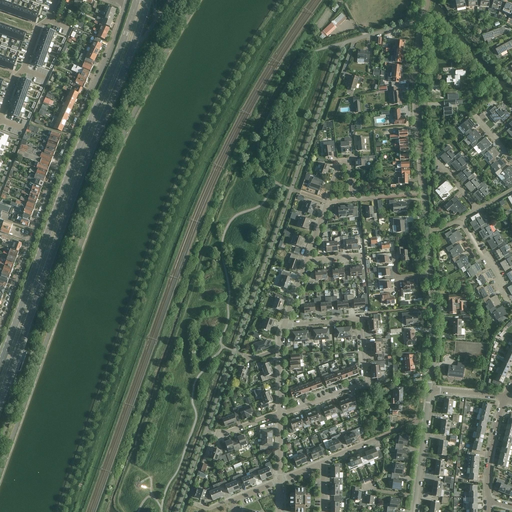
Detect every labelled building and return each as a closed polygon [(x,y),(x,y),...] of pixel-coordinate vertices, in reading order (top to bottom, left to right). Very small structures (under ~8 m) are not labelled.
[(465,7),(463,0),(455,0),(455,1),(452,2),(454,9),(457,8),(457,9),(465,7)] [(492,0),(489,0),(489,7),(491,7),(491,8),(500,10),(502,2),(496,0),(493,0),(492,0)] [(502,2),(500,10),(502,11),(510,15),(510,14),(511,10),(511,5),(506,3),(505,4),(502,2)] [(8,3),(5,12),(10,13),(13,4),(8,3)] [(13,4),(10,13),(15,15),(18,6),(13,4)] [(18,6),(15,15),(20,17),(23,8),(18,6)] [(106,6),(104,12),(105,12),(114,15),(116,9),(109,6),(106,6)] [(23,8),(20,17),(25,19),(28,10),(23,8)] [(28,10),(25,19),(30,21),(33,12),(28,10)] [(100,10),(99,13),(102,14),(105,15),(104,18),(112,21),(114,15),(105,12),(104,12),(103,11),(103,12),(100,10)] [(33,12),(30,21),(35,23),(38,14),(33,12)] [(331,22),(332,23),(336,28),(346,18),(342,13),(333,21),(332,21),(331,22)] [(98,16),(97,19),(103,21),(102,24),(110,27),(112,21),(104,18),(101,17),(98,16)] [(336,28),(332,23),(323,31),(327,36),(336,28)] [(100,24),(99,26),(101,27),(100,31),(100,30),(100,31),(107,34),(110,28),(100,24)] [(5,25),(2,35),(7,36),(10,27),(5,25)] [(10,27),(7,36),(12,38),(16,29),(10,27)] [(46,28),(44,34),(53,37),(55,32),(46,28)] [(73,31),(71,36),(73,37),(74,36),(73,36),(75,32),(81,35),(82,32),(74,28),(73,31)] [(94,28),(93,30),(96,31),(99,33),(98,36),(104,39),(107,34),(100,31),(100,30),(94,28)] [(499,28),(482,35),(484,41),(487,41),(488,43),(492,42),(491,39),(501,35),(499,28)] [(16,29),(12,38),(17,40),(21,31),(16,29)] [(21,31),(17,40),(23,42),(26,33),(21,31)] [(44,34),(42,39),(51,42),(53,37),(44,34)] [(96,38),(92,46),(99,50),(102,45),(101,44),(103,41),(96,38)] [(42,39),(40,44),(49,47),(51,42),(42,39)] [(390,43),(389,49),(403,50),(403,44),(404,44),(405,40),(401,40),(401,41),(395,40),(395,45),(393,45),(393,44),(390,43)] [(498,55),(511,47),(511,41),(511,40),(501,46),(500,43),(496,45),(497,48),(495,49),(498,55)] [(40,44),(38,49),(47,52),(49,47),(40,44)] [(92,46),(89,52),(97,56),(99,50),(92,46)] [(403,50),(389,49),(386,48),(385,51),(393,51),(393,50),(394,50),(394,56),(403,57),(403,53),(402,53),(403,50)] [(38,49),(36,54),(45,57),(47,52),(38,49)] [(364,63),(368,63),(369,52),(366,52),(366,51),(362,50),(361,49),(360,49),(359,50),(358,50),(357,59),(364,60),(364,63)] [(78,53),(77,56),(78,58),(79,59),(79,60),(82,61),(92,65),(94,61),(97,56),(89,52),(86,51),(84,55),(81,54),(78,53)] [(36,54),(35,59),(44,62),(45,57),(36,54)] [(384,59),(383,62),(385,63),(393,63),(393,62),(401,63),(402,61),(403,57),(394,56),(390,55),(390,60),(384,59)] [(5,57),(2,67),(7,68),(11,59),(5,57)] [(11,59),(7,68),(13,70),(16,61),(11,59)] [(35,59),(33,64),(42,68),(44,62),(35,59)] [(82,61),(79,67),(90,72),(90,71),(90,72),(93,66),(92,65),(82,61)] [(385,63),(385,65),(392,66),(392,71),(401,72),(402,68),(401,68),(401,66),(393,65),(393,63),(385,63)] [(74,65),(72,70),(88,77),(90,72),(79,67),(78,66),(74,65)] [(72,70),(77,72),(74,77),(77,78),(86,82),(88,77),(72,70)] [(451,76),(447,76),(447,79),(446,79),(446,83),(454,82),(454,85),(456,85),(456,86),(459,86),(458,83),(460,83),(459,76),(461,75),(461,76),(465,76),(465,74),(466,74),(465,71),(463,71),(463,70),(455,71),(456,72),(455,72),(455,76),(454,76),(454,78),(451,78),(451,76)] [(388,77),(387,82),(398,83),(399,78),(400,78),(400,76),(401,76),(401,72),(392,71),(391,77),(388,77)] [(347,85),(347,86),(349,87),(348,89),(353,91),(354,88),(356,89),(357,82),(360,83),(362,78),(351,75),(351,78),(349,78),(348,82),(347,83),(347,84),(347,85)] [(68,78),(67,80),(71,82),(71,81),(75,83),(76,84),(83,87),(84,87),(86,82),(77,78),(74,77),(74,78),(76,79),(75,82),(68,78)] [(22,78),(20,83),(29,87),(31,81),(22,78)] [(71,82),(70,84),(75,86),(74,89),(71,88),(70,89),(81,94),(83,87),(76,84),(75,83),(71,81),(71,82)] [(20,83),(18,88),(28,92),(29,87),(20,83)] [(393,104),(401,104),(400,91),(397,91),(397,87),(390,88),(390,92),(392,92),(393,104)] [(18,88),(17,94),(26,97),(28,92),(18,88)] [(71,90),(69,95),(76,99),(79,93),(71,90)] [(17,94),(15,99),(24,102),(26,97),(17,94)] [(63,97),(62,99),(74,104),(76,99),(69,95),(67,99),(63,97)] [(15,99),(13,104),(22,107),(24,102),(15,99)] [(62,99),(61,101),(65,103),(64,106),(71,110),(74,104),(62,99)] [(445,105),(445,108),(443,108),(443,115),(452,115),(451,105),(458,104),(458,100),(443,101),(444,105),(445,105)] [(13,104),(11,109),(20,112),(22,107),(13,104)] [(58,108),(57,110),(69,115),(71,110),(64,106),(62,110),(58,108)] [(503,121),(510,116),(506,111),(503,113),(499,108),(497,110),(495,106),(489,111),(492,114),(490,116),(496,123),(501,119),(503,121)] [(11,109),(9,114),(18,117),(21,118),(23,113),(20,112),(11,109)] [(394,125),(405,124),(405,122),(406,122),(406,118),(405,118),(405,117),(400,117),(400,109),(393,110),(394,119),(393,119),(392,120),(391,121),(391,122),(391,123),(392,123),(393,123),(394,123),(394,125)] [(57,110),(56,112),(60,114),(59,117),(66,121),(69,115),(57,110)] [(53,119),(52,121),(64,126),(66,121),(59,117),(57,121),(53,119)] [(464,133),(467,137),(472,132),(470,130),(475,126),(469,118),(460,126),(465,132),(464,133)] [(52,121),(51,123),(56,125),(54,128),(62,132),(64,126),(52,121)] [(467,137),(466,137),(472,143),(470,144),(473,148),(474,147),(477,145),(476,145),(478,143),(476,141),(481,137),(475,129),(472,132),(467,137)] [(407,130),(398,130),(398,135),(389,136),(390,139),(399,138),(399,137),(407,136),(407,130)] [(46,136),(50,137),(59,140),(62,135),(52,131),(51,135),(47,133),(46,136)] [(0,133),(0,138),(7,141),(9,136),(0,133)] [(360,139),(360,136),(354,137),(354,144),(358,144),(358,151),(365,150),(364,138),(360,139)] [(44,139),(43,141),(48,143),(57,146),(59,140),(50,137),(48,141),(44,139)] [(477,145),(474,147),(479,153),(480,152),(483,156),(485,155),(484,155),(488,151),(486,149),(491,145),(485,137),(478,143),(476,145),(477,145)] [(340,143),(341,145),(340,145),(340,148),(341,147),(341,154),(346,153),(346,152),(349,152),(348,144),(351,144),(351,138),(344,139),(345,142),(340,143)] [(323,143),(324,147),(323,147),(325,157),(332,156),(331,150),(335,150),(334,141),(327,142),(323,143)] [(44,145),(43,147),(46,148),(55,152),(57,146),(48,143),(47,146),(44,145)] [(21,145),(19,150),(51,162),(53,157),(36,150),(21,145)] [(446,164),(454,158),(454,157),(455,156),(450,150),(451,149),(448,145),(443,150),(445,153),(440,157),(446,164)] [(484,155),(485,155),(490,161),(488,162),(491,165),(497,161),(496,161),(494,158),(500,154),(493,147),(488,151),(484,155)] [(37,148),(36,150),(53,157),(55,152),(46,148),(45,151),(37,148)] [(51,162),(19,150),(17,155),(36,162),(49,167),(51,162)] [(454,157),(454,158),(456,160),(451,164),(452,166),(457,171),(459,169),(464,164),(465,165),(466,163),(461,157),(462,156),(459,153),(455,156),(454,157)] [(362,160),(355,160),(356,167),(367,166),(366,162),(369,162),(369,156),(362,157),(362,160)] [(491,165),(491,166),(496,172),(495,173),(496,175),(495,176),(496,177),(497,176),(498,176),(503,172),(501,169),(506,165),(500,158),(496,161),(497,161),(491,165)] [(36,162),(35,165),(30,163),(30,165),(38,168),(48,172),(49,167),(36,162)] [(317,173),(320,174),(321,175),(322,174),(326,176),(330,166),(319,163),(318,168),(319,168),(317,173)] [(459,169),(461,171),(456,176),(462,183),(467,179),(471,175),(466,169),(467,168),(465,165),(464,164),(459,169)] [(503,172),(498,176),(502,180),(506,185),(511,180),(511,178),(511,177),(511,176),(511,168),(510,166),(503,172)] [(29,171),(36,173),(46,177),(48,172),(38,168),(37,171),(30,169),(29,171)] [(398,178),(398,184),(407,183),(407,175),(409,175),(409,169),(395,169),(395,172),(401,172),(401,178),(398,178)] [(30,174),(30,177),(44,182),(46,177),(36,173),(35,176),(30,174)] [(467,179),(469,181),(464,185),(470,192),(476,188),(480,184),(479,184),(474,178),(475,177),(472,174),(471,175),(467,179)] [(25,175),(24,177),(34,181),(34,183),(42,186),(44,182),(30,177),(25,175)] [(322,184),(324,180),(314,177),(313,180),(312,180),(310,184),(308,185),(309,187),(309,188),(319,191),(321,183),(322,184)] [(448,192),(453,188),(447,181),(437,188),(441,193),(439,195),(443,200),(450,195),(448,192)] [(476,188),(478,190),(473,194),(479,201),(488,194),(484,189),(487,187),(483,182),(479,184),(480,184),(476,188)] [(22,184),(21,186),(32,190),(40,193),(42,187),(34,185),(33,188),(25,185),(22,184)] [(21,193),(24,194),(30,196),(38,199),(40,193),(32,190),(30,194),(22,191),(21,193)] [(20,199),(28,201),(36,204),(38,199),(30,196),(29,199),(21,196),(20,199)] [(443,207),(448,212),(452,216),(458,211),(459,214),(467,210),(465,206),(463,206),(457,199),(452,204),(450,201),(443,207)] [(16,200),(15,203),(34,210),(36,204),(28,201),(27,205),(22,203),(22,202),(16,200)] [(396,200),(389,201),(389,204),(393,204),(394,212),(406,211),(405,203),(396,203),(396,200)] [(308,201),(304,211),(311,214),(313,210),(314,210),(316,204),(315,204),(308,201)] [(34,210),(15,203),(11,202),(11,204),(15,206),(15,207),(21,209),(20,211),(24,213),(32,216),(34,210)] [(353,205),(345,206),(346,218),(350,217),(354,217),(358,217),(357,209),(353,209),(353,205)] [(338,211),(334,211),(335,219),(339,219),(339,218),(343,218),(346,218),(345,206),(338,207),(338,211)] [(373,207),(365,207),(366,219),(374,218),(374,221),(377,220),(376,213),(373,214),(373,207)] [(30,221),(17,216),(18,217),(17,220),(21,221),(20,224),(28,227),(30,221)] [(298,226),(308,230),(310,224),(306,222),(307,219),(300,217),(298,220),(300,221),(298,226)] [(480,227),(482,230),(489,226),(490,226),(486,220),(483,222),(480,217),(470,223),(475,231),(480,227)] [(0,218),(0,231),(9,235),(13,224),(5,221),(0,220),(1,219),(0,218)] [(393,218),(393,226),(396,225),(396,232),(405,232),(404,225),(405,225),(404,221),(401,221),(401,218),(393,218)] [(482,230),(479,232),(484,240),(489,237),(491,239),(491,240),(497,236),(495,232),(493,233),(489,226),(482,230)] [(450,231),(444,234),(447,238),(448,237),(452,244),(452,245),(463,239),(458,230),(452,234),(450,231)] [(299,240),(300,237),(293,234),(292,238),(294,239),(292,244),(302,248),(304,242),(299,240)] [(355,240),(351,240),(352,250),(358,249),(358,243),(360,243),(360,235),(354,237),(355,240)] [(491,240),(491,239),(487,241),(492,250),(498,246),(499,249),(504,246),(506,246),(503,242),(502,243),(498,235),(497,236),(491,240)] [(346,244),(347,250),(352,250),(351,240),(348,241),(348,236),(342,236),(343,244),(346,244)] [(334,242),(331,242),(332,252),(338,251),(337,245),(340,245),(340,237),(334,239),(334,242)] [(382,250),(390,249),(389,242),(381,243),(380,237),(370,238),(371,244),(377,244),(377,246),(381,246),(382,250)] [(326,246),(326,252),(332,252),(331,242),(328,242),(327,238),(322,238),(323,246),(326,246)] [(14,243),(11,249),(19,252),(22,243),(11,240),(10,242),(14,243)] [(452,244),(446,248),(448,252),(449,251),(453,258),(458,256),(464,252),(459,244),(453,248),(452,245),(452,244)] [(499,249),(493,252),(498,261),(504,257),(505,260),(506,260),(510,257),(511,256),(509,253),(508,253),(504,246),(499,249)] [(401,261),(409,260),(408,250),(402,251),(402,248),(396,248),(397,255),(400,254),(401,261)] [(3,253),(8,255),(16,258),(19,252),(11,249),(9,253),(4,251),(3,253)] [(376,258),(377,260),(377,264),(389,263),(388,256),(385,257),(385,253),(372,255),(372,258),(376,258)] [(290,264),(289,268),(295,270),(298,261),(296,260),(298,256),(291,254),(288,263),(290,264)] [(1,258),(6,260),(15,263),(16,258),(8,255),(7,258),(2,256),(1,258)] [(453,258),(452,259),(454,263),(456,262),(460,269),(463,267),(469,263),(470,264),(470,263),(465,255),(460,258),(458,256),(453,258)] [(506,260),(505,260),(500,263),(505,271),(510,268),(511,271),(511,270),(511,260),(510,257),(506,260)] [(0,263),(5,265),(13,268),(15,263),(6,260),(5,263),(0,260),(0,263)] [(463,267),(466,271),(467,270),(471,277),(475,275),(481,271),(482,271),(477,263),(471,266),(470,264),(469,263),(463,267)] [(0,269),(11,273),(13,268),(5,265),(3,268),(0,267),(0,269)] [(361,266),(355,267),(356,276),(359,276),(359,278),(361,279),(365,279),(365,271),(362,271),(361,266)] [(350,272),(347,273),(348,280),(352,280),(353,279),(353,277),(356,276),(355,267),(349,267),(350,272)] [(386,267),(377,267),(378,278),(382,278),(382,277),(390,276),(389,269),(387,269),(386,267)] [(333,274),(330,274),(330,282),(335,282),(336,280),(336,278),(339,278),(338,268),(332,269),(333,274)] [(344,268),(338,268),(339,278),(342,278),(342,280),(343,281),(348,280),(347,273),(344,273),(344,268)] [(0,275),(1,276),(9,279),(11,273),(0,269),(0,275)] [(326,269),(320,270),(321,280),(324,279),(325,281),(326,282),(330,282),(330,274),(327,275),(326,269)] [(321,280),(320,270),(315,270),(315,274),(314,274),(311,273),(308,280),(307,283),(313,285),(314,282),(315,282),(317,282),(318,281),(318,280),(321,280)] [(282,271),(278,283),(280,284),(280,286),(288,289),(291,281),(292,279),(291,279),(292,278),(288,277),(289,273),(282,271)] [(475,275),(477,278),(478,278),(482,285),(493,279),(488,271),(483,274),(481,271),(475,275)] [(0,281),(7,284),(9,279),(1,276),(0,277),(0,281)] [(379,280),(379,286),(380,290),(383,290),(391,289),(391,282),(388,282),(388,280),(379,280)] [(404,290),(414,289),(413,282),(403,283),(404,290)] [(476,289),(479,292),(479,294),(481,293),(484,299),(489,296),(494,293),(490,285),(484,288),(482,285),(476,289)] [(390,297),(390,293),(381,294),(382,301),(387,301),(387,305),(395,304),(394,297),(390,297)] [(274,301),(272,308),(273,308),(281,311),(283,304),(284,301),(283,300),(281,300),(283,296),(276,294),(275,298),(274,301)] [(361,299),(359,299),(360,308),(365,308),(364,300),(367,300),(367,294),(363,294),(363,295),(362,295),(361,297),(361,299)] [(449,301),(449,304),(455,304),(459,303),(460,311),(463,311),(463,305),(463,302),(459,302),(459,299),(465,299),(464,295),(461,295),(461,294),(457,295),(448,296),(448,301),(449,301)] [(345,300),(342,301),(343,310),(348,309),(348,302),(351,301),(350,295),(344,296),(345,300)] [(353,295),(350,295),(351,301),(354,301),(354,309),(360,308),(359,299),(354,299),(353,295)] [(484,299),(483,299),(485,303),(486,302),(487,305),(488,305),(486,307),(488,311),(489,310),(490,309),(490,310),(495,307),(501,304),(496,295),(490,299),(489,296),(484,299)] [(337,296),(333,297),(334,303),(337,303),(338,310),(343,310),(342,301),(337,301),(337,296)] [(330,299),(325,299),(325,302),(326,311),(332,311),(331,303),(334,303),(333,297),(330,297),(330,299)] [(314,303),(309,304),(310,313),(315,312),(314,305),(317,305),(317,298),(314,299),(314,303)] [(320,298),(317,298),(317,305),(320,304),(321,312),(326,311),(325,302),(320,303),(320,298)] [(310,313),(309,304),(304,304),(303,300),(300,300),(301,306),(304,306),(304,313),(310,313)] [(455,304),(449,304),(449,312),(455,312),(455,307),(458,307),(458,305),(455,305),(455,304)] [(490,309),(489,310),(491,314),(493,313),(496,320),(497,320),(499,323),(506,319),(505,316),(507,314),(502,306),(496,309),(495,307),(490,310),(490,309)] [(409,312),(402,313),(402,319),(406,319),(406,325),(412,324),(413,325),(418,325),(417,315),(409,316),(409,312)] [(368,320),(368,326),(378,325),(378,322),(380,321),(380,314),(373,315),(374,320),(368,320)] [(264,329),(263,330),(265,331),(267,332),(268,330),(270,331),(272,325),(273,325),(275,321),(265,317),(262,328),(264,329)] [(453,327),(453,329),(461,329),(461,323),(459,322),(459,320),(450,320),(449,325),(454,325),(454,327),(453,327)] [(378,325),(368,326),(369,332),(372,331),(372,335),(375,334),(382,334),(382,330),(380,328),(379,329),(378,325)] [(351,327),(343,328),(344,338),(348,337),(349,340),(356,340),(355,332),(351,333),(351,327)] [(343,328),(336,329),(337,334),(334,334),(334,341),(341,340),(340,338),(344,338),(343,328)] [(328,329),(321,330),(322,340),(326,339),(326,341),(332,341),(332,335),(329,335),(328,329)] [(461,329),(453,329),(453,335),(457,335),(457,338),(464,338),(464,335),(461,335),(461,329)] [(314,336),(311,336),(311,343),(318,342),(318,340),(322,340),(321,330),(313,331),(314,336)] [(405,331),(407,345),(416,344),(416,336),(414,336),(414,330),(405,331)] [(307,331),(300,332),(301,342),(305,341),(305,343),(311,343),(311,336),(308,337),(307,331)] [(301,342),(300,332),(293,333),(293,338),(290,338),(290,345),(297,345),(297,342),(301,342)] [(370,346),(370,349),(381,348),(381,344),(383,344),(383,339),(376,340),(376,343),(370,343),(370,346)] [(253,344),(256,352),(272,346),(270,341),(267,342),(266,340),(253,344)] [(371,351),(370,352),(370,355),(374,355),(374,358),(377,357),(384,357),(383,352),(381,352),(381,348),(370,349),(371,351)] [(404,356),(405,364),(414,363),(414,360),(415,360),(415,355),(410,355),(410,352),(402,353),(403,356),(404,356)] [(290,358),(288,359),(289,362),(290,362),(290,364),(300,363),(300,360),(302,359),(302,354),(292,355),(290,355),(290,358)] [(511,360),(505,357),(503,363),(510,366),(511,362),(511,360)] [(262,368),(263,371),(271,368),(269,363),(263,365),(262,361),(256,364),(258,369),(260,368),(260,369),(262,368)] [(371,366),(372,372),(380,372),(380,368),(384,368),(384,361),(376,361),(376,366),(371,366)] [(300,363),(290,364),(290,366),(289,367),(289,370),(297,369),(297,372),(303,372),(303,367),(301,367),(300,363)] [(355,365),(350,367),(353,376),(359,374),(357,368),(358,368),(358,363),(355,364),(355,365)] [(414,363),(405,364),(405,369),(404,369),(404,372),(404,373),(405,374),(406,374),(410,374),(410,371),(415,371),(414,363)] [(448,373),(447,376),(458,378),(459,375),(463,375),(464,368),(463,368),(464,363),(458,363),(458,367),(449,366),(447,366),(447,369),(448,369),(448,373)] [(503,363),(500,368),(507,372),(510,366),(503,363)] [(241,377),(240,378),(240,381),(246,383),(248,376),(245,375),(247,369),(241,366),(240,369),(239,369),(238,374),(238,375),(241,377)] [(343,370),(339,371),(342,380),(347,378),(348,377),(344,366),(342,367),(343,370)] [(346,366),(344,366),(348,377),(349,377),(353,376),(350,367),(347,369),(346,366)] [(271,368),(263,371),(264,374),(262,375),(260,376),(262,382),(268,379),(267,376),(273,374),(271,368)] [(338,368),(333,370),(337,381),(338,381),(342,380),(339,371),(338,368)] [(500,368),(497,374),(505,377),(507,372),(500,368)] [(332,374),(329,375),(332,384),(336,382),(337,381),(333,370),(331,371),(332,374)] [(384,371),(380,372),(372,372),(372,378),(377,378),(377,381),(385,380),(384,371)] [(328,372),(322,375),(321,375),(322,378),(323,378),(326,386),(332,384),(329,375),(328,372)] [(497,374),(495,380),(494,379),(492,383),(499,386),(500,382),(502,383),(505,377),(497,374)] [(319,379),(314,381),(317,389),(322,387),(319,379)] [(314,381),(309,383),(312,391),(313,390),(313,391),(317,389),(314,381)] [(309,383),(303,385),(306,393),(311,391),(312,391),(309,383)] [(303,385),(298,387),(301,395),(302,394),(302,395),(306,393),(303,385)] [(292,387),(289,389),(292,395),(292,396),(295,395),(296,397),(300,395),(301,395),(298,387),(293,389),(292,387)] [(387,404),(390,404),(395,404),(402,404),(402,395),(403,388),(394,387),(393,399),(391,399),(391,402),(387,401),(387,404)] [(256,396),(258,396),(259,398),(261,397),(262,399),(271,396),(269,391),(264,393),(263,390),(261,391),(260,389),(254,391),(256,396)] [(271,396),(262,399),(263,402),(260,403),(261,406),(260,406),(262,409),(269,406),(268,403),(273,401),(271,396)] [(345,400),(344,400),(348,409),(356,406),(355,399),(354,397),(350,399),(349,398),(347,399),(347,398),(344,399),(345,400)] [(444,399),(443,406),(452,408),(453,400),(444,399)] [(340,404),(337,405),(339,412),(340,415),(348,412),(348,409),(344,400),(343,400),(341,401),(339,402),(340,404)] [(483,403),(482,409),(489,411),(491,405),(483,403)] [(328,406),(331,415),(339,412),(337,405),(334,406),(333,404),(331,405),(331,404),(328,405),(328,406)] [(395,404),(395,408),(391,408),(391,409),(390,408),(390,412),(392,413),(392,415),(397,415),(398,411),(401,411),(402,404),(395,404)] [(243,408),(239,409),(240,411),(243,420),(250,417),(248,414),(252,412),(249,406),(243,408)] [(324,414),(321,415),(324,422),(327,421),(326,417),(331,415),(328,406),(327,406),(324,407),(322,408),(324,414)] [(452,408),(443,406),(442,414),(451,415),(452,408)] [(313,411),(311,412),(315,422),(318,421),(319,423),(320,423),(321,426),(325,424),(324,422),(321,415),(319,416),(316,410),(313,411)] [(307,418),(304,419),(305,421),(307,427),(310,426),(310,424),(315,422),(311,412),(309,413),(305,414),(307,418)] [(234,415),(223,419),(225,426),(236,422),(234,415)] [(297,418),(295,418),(298,428),(303,426),(304,428),(307,427),(305,421),(302,422),(300,416),(297,417),(297,418)] [(291,433),(294,432),(296,431),(296,429),(298,428),(295,418),(292,419),(289,420),(291,426),(288,427),(291,433)] [(442,420),(441,427),(449,428),(452,428),(453,421),(461,422),(461,419),(453,418),(452,421),(442,420)] [(267,427),(260,427),(260,434),(260,438),(262,438),(272,438),(272,431),(267,431),(267,427)] [(441,427),(440,434),(448,435),(449,428),(441,427)] [(353,430),(348,432),(349,435),(352,443),(357,441),(356,438),(359,436),(362,434),(359,428),(356,429),(353,431),(353,430)] [(343,435),(340,436),(342,442),(345,441),(347,445),(352,443),(348,432),(343,435)] [(238,440),(235,441),(238,450),(242,449),(242,448),(247,445),(244,435),(237,437),(238,440)] [(396,443),(395,447),(403,448),(403,445),(407,445),(408,436),(399,435),(398,435),(397,436),(397,437),(398,437),(399,438),(398,444),(396,443)] [(336,440),(333,442),(336,450),(341,448),(339,444),(342,442),(340,436),(335,438),(336,440)] [(272,438),(262,438),(262,442),(260,442),(260,450),(267,450),(267,446),(272,446),(272,438)] [(323,441),(324,443),(326,449),(329,448),(331,452),(336,450),(333,442),(332,439),(328,441),(326,440),(323,441)] [(238,450),(235,441),(232,443),(231,440),(225,442),(228,451),(234,449),(235,451),(238,450)] [(439,440),(438,447),(447,449),(447,445),(448,441),(439,440)] [(319,447),(315,449),(318,457),(323,455),(321,451),(324,450),(322,444),(319,445),(319,447)] [(221,450),(211,447),(210,452),(211,452),(209,458),(214,459),(213,461),(214,462),(216,463),(217,462),(218,459),(220,460),(223,459),(224,463),(228,462),(225,455),(222,456),(221,457),(219,456),(221,450)] [(308,447),(305,449),(308,456),(309,458),(312,457),(313,459),(318,457),(315,449),(314,447),(310,448),(308,447)] [(403,448),(395,447),(395,450),(397,451),(396,457),(395,457),(394,457),(394,458),(395,459),(396,459),(396,460),(405,461),(406,452),(402,451),(403,448)] [(447,449),(438,447),(437,455),(446,456),(447,449)] [(375,448),(370,450),(373,459),(378,457),(379,459),(382,457),(380,450),(376,452),(375,448)] [(305,449),(297,452),(297,454),(302,464),(307,462),(305,458),(308,456),(305,449)] [(366,456),(363,457),(366,464),(374,461),(373,459),(370,450),(365,453),(366,456)] [(468,462),(471,462),(479,463),(479,457),(474,456),(474,453),(467,452),(467,455),(468,456),(468,462)] [(292,454),(289,455),(292,463),(295,462),(297,466),(302,464),(297,454),(292,456),(292,454)] [(359,455),(354,457),(357,465),(358,467),(366,464),(363,457),(360,458),(359,455)] [(350,471),(353,469),(358,467),(357,465),(354,457),(349,459),(350,462),(347,464),(350,471)] [(436,461),(435,468),(444,469),(445,462),(436,461)] [(266,468),(263,469),(267,478),(272,476),(270,470),(272,469),(270,462),(266,464),(265,465),(266,468)] [(330,467),(330,473),(339,473),(339,468),(341,468),(341,464),(334,464),(334,467),(330,467)] [(392,473),(391,476),(399,477),(399,474),(403,475),(404,465),(395,464),(395,465),(394,464),(393,465),(393,466),(394,467),(395,467),(394,473),(392,473)] [(257,467),(253,469),(256,475),(259,474),(261,480),(267,478),(263,469),(260,471),(259,468),(257,467)] [(444,469),(435,468),(434,475),(443,476),(444,469)] [(250,475),(247,476),(250,485),(256,483),(253,477),(256,475),(253,469),(249,470),(249,472),(250,475)] [(339,473),(330,473),(330,478),(334,478),(334,481),(341,481),(341,478),(339,478),(339,473)] [(241,474),(237,475),(240,482),(243,481),(245,487),(250,485),(247,476),(244,477),(243,474),(241,474)] [(234,482),(231,483),(234,492),(240,489),(237,483),(240,482),(237,475),(233,477),(232,479),(234,482)] [(399,477),(391,476),(391,480),(393,480),(392,486),(391,486),(390,487),(390,488),(391,488),(392,489),(401,490),(402,481),(398,481),(399,477)] [(499,489),(498,491),(504,493),(507,486),(504,484),(504,481),(497,479),(496,482),(497,482),(495,488),(499,489)] [(225,481),(221,482),(224,489),(226,488),(229,494),(234,492),(231,483),(228,484),(226,481),(225,481)] [(330,485),(330,490),(339,490),(339,485),(341,485),(341,481),(334,481),(334,485),(330,485)] [(433,481),(432,488),(441,490),(442,482),(433,481)] [(213,486),(214,490),(218,498),(223,496),(221,490),(224,489),(221,482),(213,486)] [(353,487),(352,491),(351,500),(351,501),(352,502),(353,502),(354,501),(354,500),(360,501),(359,505),(363,506),(364,499),(360,498),(361,492),(359,492),(359,491),(358,490),(357,490),(358,488),(353,487)] [(201,498),(204,498),(206,491),(206,490),(205,490),(198,488),(194,497),(200,499),(201,498)] [(290,496),(290,506),(293,506),(293,508),(295,508),(294,511),(305,511),(305,508),(307,508),(307,506),(310,506),(310,496),(307,496),(307,493),(305,493),(305,488),(295,488),(295,493),(293,493),(293,496),(290,496)] [(441,490),(432,488),(432,496),(440,497),(441,490)] [(206,491),(204,498),(207,500),(208,496),(210,495),(213,501),(218,498),(214,490),(211,491),(211,489),(209,489),(206,490),(206,491)] [(339,490),(330,490),(330,496),(334,496),(334,499),(341,499),(341,495),(339,495),(339,490)] [(364,499),(363,506),(366,506),(367,504),(373,505),(372,506),(373,507),(374,507),(375,506),(375,505),(377,497),(367,495),(367,499),(364,499)] [(387,506),(387,510),(394,511),(395,508),(398,508),(399,499),(391,498),(390,498),(389,499),(389,500),(390,501),(390,507),(387,506)] [(330,502),(330,508),(339,508),(341,508),(341,499),(334,499),(334,502),(330,502)] [(431,502),(430,509),(438,510),(439,503),(431,502)]
